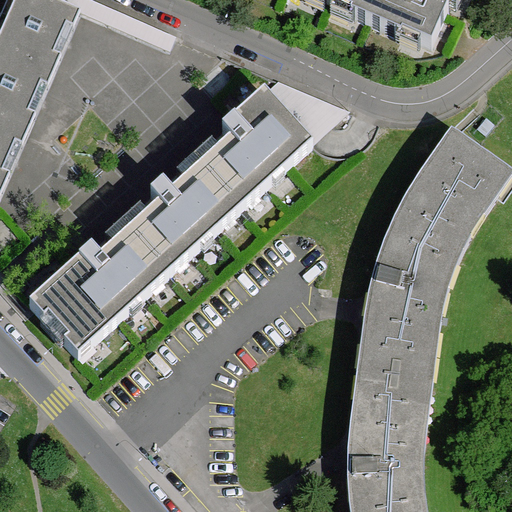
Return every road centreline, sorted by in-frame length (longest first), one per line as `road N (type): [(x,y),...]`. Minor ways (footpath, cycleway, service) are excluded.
road 1 (residential): [(144,0),(402,105),(449,95),(511,41)]
road 2 (residential): [(0,341),(152,511)]
